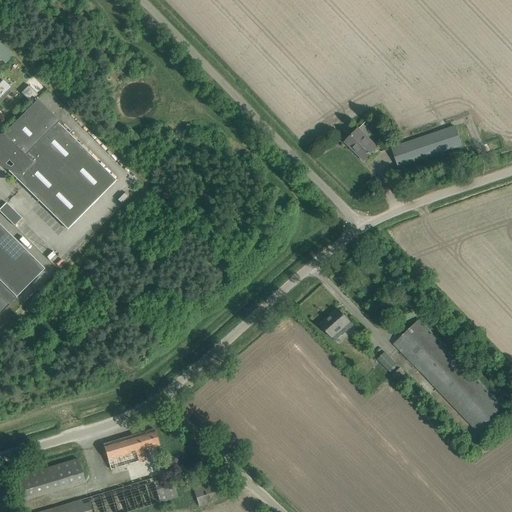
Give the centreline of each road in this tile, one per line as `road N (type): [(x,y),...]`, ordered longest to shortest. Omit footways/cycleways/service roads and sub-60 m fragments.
road 1 (unclassified): [(362,228),(141,0)]
road 2 (unclassified): [(160,397),(362,228)]
road 3 (unclassified): [(0,457),(108,424),(160,397)]
road 4 (unclassified): [(280,511),(160,397)]
road 5 (unclassified): [(362,228),(511,170)]
